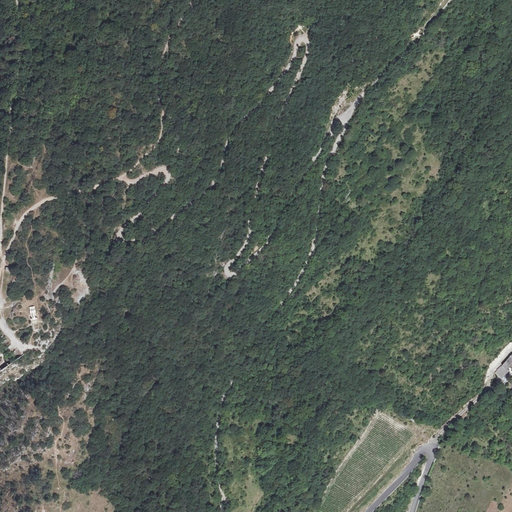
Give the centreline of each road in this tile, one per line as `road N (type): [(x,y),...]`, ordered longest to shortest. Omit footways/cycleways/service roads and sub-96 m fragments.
road 1 (track): [(345,116),(273,235),(227,280),(220,282),(221,274),(250,232),(250,209),(303,66),(305,37),(229,136),(213,185),(152,234),(122,241),(119,230),(168,177)]
road 2 (track): [(221,511),(222,401),(246,347),(308,260),(328,158),(345,116)]
road 3 (unclassified): [(411,511),(431,447),(369,511)]
road 4 (track): [(0,259),(37,204),(118,178)]
